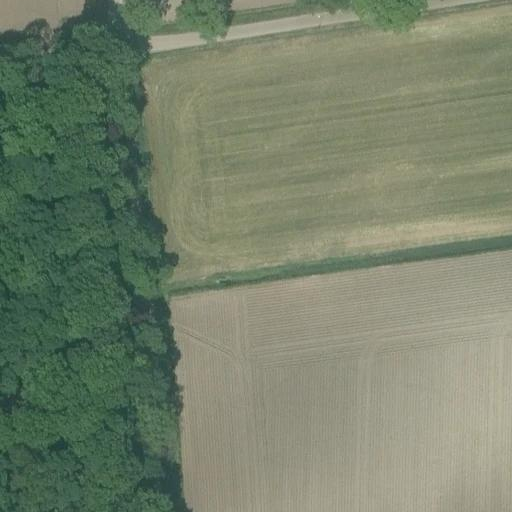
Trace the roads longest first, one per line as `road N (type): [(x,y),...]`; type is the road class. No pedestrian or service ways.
road 1 (track): [(144,511),(106,64)]
road 2 (unclassified): [(106,64),(511,0)]
